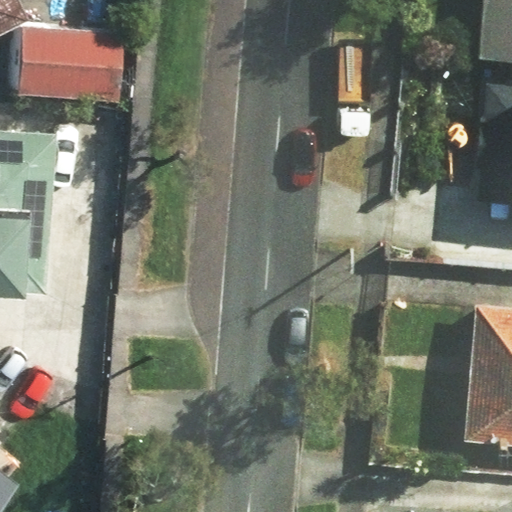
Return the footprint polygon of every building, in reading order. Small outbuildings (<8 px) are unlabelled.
[(0,0),(0,26),(22,15),(15,0),(0,0)] [(511,0),(487,0),(484,51),(511,52),(511,0)] [(511,90),(495,90),(490,190),(511,191),(511,90)] [(50,129),(0,126),(0,286),(40,289),(50,129)] [(511,296),(477,293),(464,429),(511,433),(511,296)] [(0,485),(10,472),(0,465),(0,485)]
